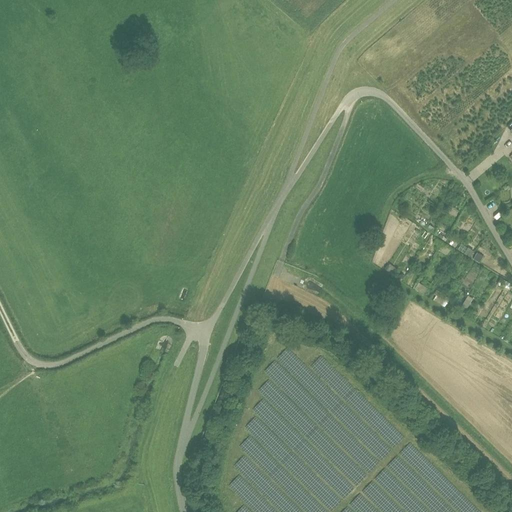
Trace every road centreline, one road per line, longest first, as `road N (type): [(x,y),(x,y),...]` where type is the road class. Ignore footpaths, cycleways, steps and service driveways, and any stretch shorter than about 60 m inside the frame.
road 1 (residential): [(511,260),(460,178),(385,98),(362,89),(349,97)]
road 2 (unclassified): [(15,341),(29,359),(51,365),(156,319),(207,331)]
road 3 (residential): [(183,511),(177,462),(207,331)]
